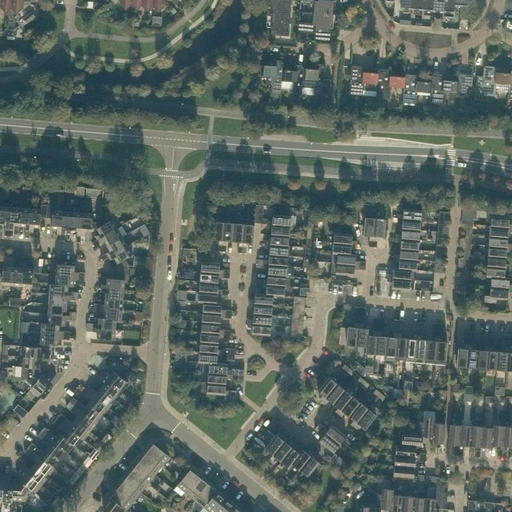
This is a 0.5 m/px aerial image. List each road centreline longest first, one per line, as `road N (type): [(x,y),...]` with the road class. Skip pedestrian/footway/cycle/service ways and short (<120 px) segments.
road 1 (tertiary): [(412,156),(172,139)]
road 2 (unclassified): [(157,353),(172,139)]
road 3 (residential): [(79,348),(87,250),(0,244)]
road 4 (tertiary): [(172,139),(0,124)]
road 5 (residential): [(292,378),(318,343),(321,295),(370,300)]
road 6 (residential): [(493,22),(461,49),(427,54),(378,21)]
road 7 (residential): [(0,453),(70,374),(79,348)]
road 8 (residential): [(70,511),(153,412)]
